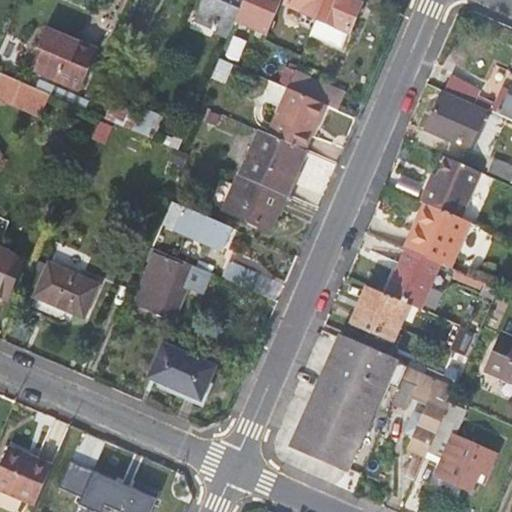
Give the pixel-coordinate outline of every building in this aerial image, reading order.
[(201,0),(193,20),(228,36),(243,0),(201,0)] [(287,0),(285,6),(317,19),(325,0),(287,0)] [(332,26),(348,33),(350,34),(363,4),(354,0),(325,0),(317,19),(332,26)] [(343,45),(348,33),(332,26),(327,38),(343,45)] [(80,91),(98,50),(46,28),(37,50),(24,44),(16,63),(80,91)] [(228,74),(233,64),(218,58),(210,77),(220,81),(223,71),(228,74)] [(283,68),(277,84),(287,88),(294,72),(283,68)] [(0,98),(40,116),(44,107),(50,94),(0,72),(0,98)] [(325,85),(294,72),(287,88),(317,102),(325,85)] [(448,77),(442,91),(473,105),(480,90),(448,77)] [(501,88),(490,112),(511,121),(511,83),(509,91),(501,88)] [(345,94),(325,85),(317,102),(327,106),(338,111),(345,94)] [(319,125),(327,106),(317,102),(287,88),(267,135),(303,151),(315,123),(319,125)] [(473,105),(442,91),(424,129),(467,148),(484,109),(473,105)] [(109,101),(102,117),(132,130),(139,114),(109,101)] [(159,123),(139,114),(132,130),(137,132),(149,137),(152,139),(159,123)] [(286,197),(306,152),(303,151),(267,135),(259,131),(239,177),(286,197)] [(189,155),(174,148),(169,162),(183,168),(189,155)] [(426,186),(419,203),(422,204),(459,220),(479,174),(443,158),(436,177),(431,188),(426,186)] [(431,175),(426,186),(431,188),(436,177),(431,175)] [(270,232),(286,197),(239,177),(225,212),(270,232)] [(171,202),(161,225),(173,230),(175,226),(224,247),(232,228),(171,202)] [(422,204),(402,249),(404,249),(440,265),(447,268),(467,223),(459,220),(422,204)] [(404,249),(384,295),(407,305),(420,311),(440,265),(404,249)] [(25,262),(0,250),(0,295),(9,299),(25,262)] [(203,292),(211,274),(194,266),(169,256),(157,250),(136,300),(163,312),(165,307),(175,310),(187,285),(203,292)] [(84,318),(98,284),(49,263),(35,296),(84,318)] [(234,264),(227,281),(251,291),(252,290),(258,275),(234,264)] [(279,283),(259,274),(258,275),(252,290),(272,299),(279,283)] [(384,295),(366,287),(348,325),(390,343),(407,305),(384,295)] [(444,347),(467,357),(477,335),(453,325),(444,347)] [(481,371),(511,384),(511,337),(498,332),(481,371)] [(401,381),(407,367),(337,337),(289,447),(346,471),(383,385),(397,390),(401,381)] [(201,399),(215,366),(164,343),(150,376),(201,399)] [(452,359),(444,377),(456,383),(464,364),(452,359)] [(415,478),(424,457),(446,405),(456,383),(444,377),(409,362),(407,367),(401,381),(416,387),(407,408),(413,411),(404,432),(413,436),(406,451),(410,453),(402,472),(415,478)] [(446,405),(424,457),(438,464),(433,476),(470,492),(478,471),(486,475),(494,455),(453,437),(464,412),(446,405)] [(0,471),(0,490),(35,507),(50,474),(53,466),(11,447),(0,471)] [(87,498),(83,509),(88,511),(123,511),(133,492),(85,470),(75,492),(87,498)]
